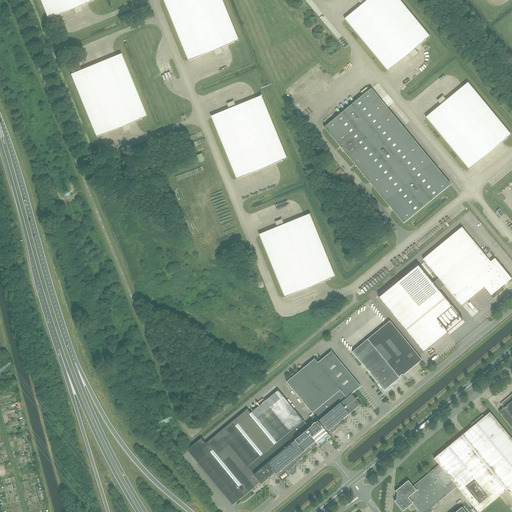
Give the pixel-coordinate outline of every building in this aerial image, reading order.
[(39,0),(48,19),(53,17),(65,12),(73,9),(76,14),(82,11),(80,6),(87,3),(95,0),(39,0)] [(163,0),(188,61),(206,54),(214,51),(216,56),(223,53),(221,48),(228,45),(239,41),(222,0),(163,0)] [(300,0),(283,0),(293,11),(303,3),(300,0)] [(367,0),(345,19),(388,71),(401,61),(409,54),(412,58),(418,53),(415,49),(430,37),(399,0),(367,0)] [(310,11),(300,19),(331,58),(342,50),(310,11)] [(128,124),(147,117),(121,54),(107,60),(71,75),(96,137),(111,131),(122,127),(124,132),(130,129),(128,124)] [(481,160),(502,143),(511,135),(468,83),(456,92),(446,101),(443,97),(438,101),(441,105),(426,118),(469,170),(481,160)] [(389,207),(393,210),(404,224),(451,185),(440,172),(437,168),(417,144),(387,108),(386,106),(382,102),(371,89),(355,102),(324,128),(340,146),(344,152),(354,164),(355,165),(370,183),(373,187),(389,207)] [(237,179),(271,166),(287,159),(262,96),(245,103),(236,106),(234,102),(227,105),(229,109),(211,117),(237,179)] [(305,289),(324,282),(335,277),(310,214),(292,221),(284,225),(282,220),(275,223),(277,228),(259,235),(285,298),(305,289)] [(491,262),(462,227),(423,260),(442,283),(452,295),(460,288),(469,300),(485,287),(491,295),(504,285),(506,285),(507,283),(511,279),(495,259),(491,262)] [(437,319),(452,307),(418,266),(379,298),(423,353),(448,333),(437,319)] [(422,360),(390,321),(352,352),(381,387),(380,388),(384,393),(389,389),(388,388),(400,378),(399,377),(402,374),(403,376),(422,360)] [(332,351),(318,363),(347,398),(352,394),(361,387),(332,351)] [(318,363),(315,359),(287,382),(319,421),(316,423),(315,423),(312,425),(312,427),(310,429),(303,421),(289,432),(296,440),(268,463),(275,473),(276,473),(279,477),(318,445),(319,446),(322,444),(323,445),(326,442),(326,441),(331,437),(330,435),(341,426),(338,423),(361,405),(352,394),(347,398),(318,363)] [(211,451),(197,463),(233,505),(256,486),(250,478),(268,463),(296,440),(289,432),(303,421),(278,391),(251,413),(247,409),(205,444),(211,451)] [(499,412),(511,427),(511,394),(501,404),(504,408),(499,412)] [(471,425),(473,427),(434,459),(439,465),(413,487),(408,481),(395,491),(397,493),(397,495),(396,496),(395,498),(396,499),(396,500),(394,502),(403,511),(413,504),(419,511),(431,511),(433,511),(431,508),(457,487),(461,491),(477,511),(480,511),(507,490),(511,496),(511,439),(490,413),(485,417),(483,415),(471,425)] [(275,473),(268,463),(250,478),(256,486),(260,483),(262,485),(275,473)]
